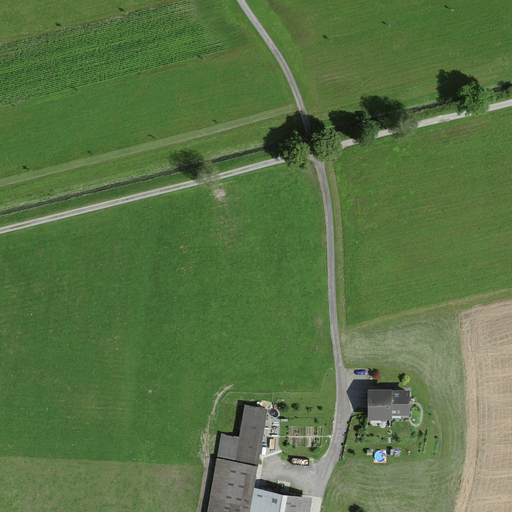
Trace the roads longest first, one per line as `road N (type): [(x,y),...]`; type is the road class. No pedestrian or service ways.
road 1 (track): [(313,511),(334,453),(341,395),(316,151)]
road 2 (track): [(0,230),(316,151)]
road 3 (track): [(316,151),(511,102)]
road 4 (track): [(316,151),(274,49),(239,0)]
